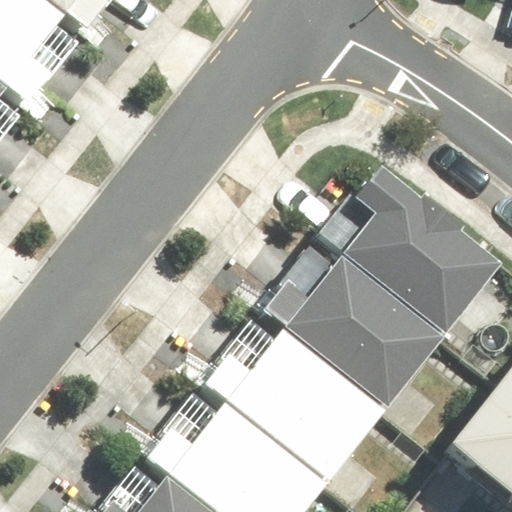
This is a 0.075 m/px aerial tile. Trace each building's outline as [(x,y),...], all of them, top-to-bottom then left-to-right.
[(56,0),(0,0),(0,69),(45,106),(68,77),(49,62),(82,20),(56,0)] [(61,0),(103,33),(127,4),(121,0),(61,0)] [(0,74),(0,163),(10,151),(0,142),(0,122),(23,94),(0,74)] [(435,188),(432,192),(393,161),(369,190),(388,206),(354,247),(457,328),(511,259),(511,257),(470,224),(474,219),(435,188)] [(298,275),(275,303),(399,401),(455,331),(352,249),(318,291),(298,275)] [(240,349),(218,377),(341,475),(397,405),(294,323),(261,365),(240,349)] [(511,375),(463,437),(511,475),(511,375)] [(182,422),(160,450),(237,511),(311,511),(339,478),(236,396),(203,438),(182,422)] [(123,495),(110,511),(231,511),(178,470),(144,511),(123,495)]
